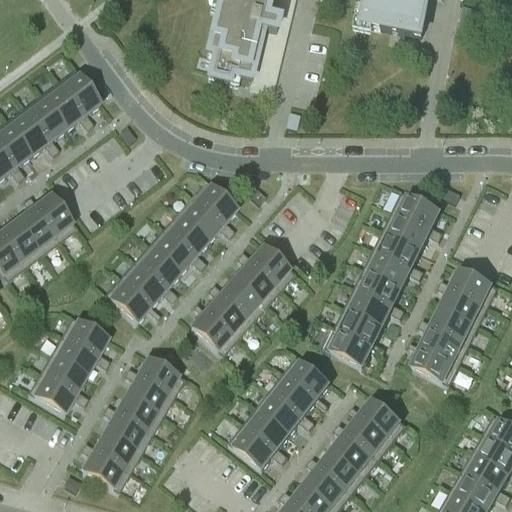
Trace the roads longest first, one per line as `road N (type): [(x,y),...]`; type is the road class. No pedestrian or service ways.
road 1 (residential): [(48,0),(161,138),(202,158),(273,165)]
road 2 (residential): [(273,165),(274,128),(306,0)]
road 3 (residential): [(424,164),(449,0)]
road 4 (residential): [(273,165),(424,164)]
